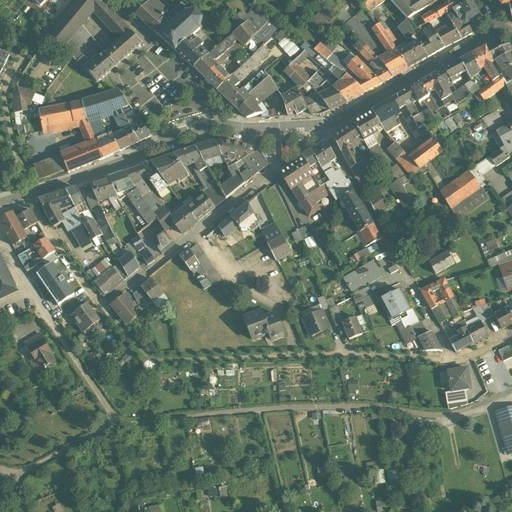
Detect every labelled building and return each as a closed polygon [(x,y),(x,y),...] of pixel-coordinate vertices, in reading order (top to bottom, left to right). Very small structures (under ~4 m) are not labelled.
[(100,0),(80,0),(68,14),(81,25),(92,12),(101,1),(100,0)] [(129,0),(124,5),(136,16),(149,2),(147,0),(141,0),(140,1),(139,0),(129,0)] [(356,0),(363,8),(365,11),(367,14),(386,0),(389,0),(356,0)] [(408,0),(389,0),(407,19),(418,13),(419,12),(411,2),(408,0)] [(414,0),(411,2),(419,12),(430,6),(438,0),(414,0)] [(469,0),(450,0),(422,19),(426,26),(429,24),(438,19),(453,12),(471,2),(469,0)] [(511,0),(497,0),(502,6),(508,6),(511,19),(511,0)] [(129,31),(101,1),(92,12),(119,40),(129,31)] [(149,28),(162,17),(149,2),(136,16),(149,28)] [(471,2),(453,12),(454,14),(461,24),(463,26),(466,24),(480,16),(471,2)] [(320,28),(332,14),(324,6),(310,21),(320,28)] [(257,35),(270,21),(254,7),(246,15),(242,11),(236,16),(238,18),(245,25),(247,24),(257,35)] [(339,21),(345,26),(352,20),(342,9),(334,15),(339,21)] [(158,36),(175,52),(193,36),(200,30),(203,19),(195,11),(184,13),(172,24),(167,28),(158,36)] [(178,11),(169,20),(172,24),(184,13),(178,11)] [(352,20),(345,26),(354,35),(357,37),(360,40),(361,41),(373,31),(372,31),(377,27),(367,14),(365,11),(352,20)] [(409,26),(406,20),(397,13),(397,12),(397,11),(389,17),(404,36),(402,38),(406,43),(415,38),(414,37),(416,36),(414,32),(409,26)] [(418,13),(407,19),(415,32),(426,26),(422,19),(418,13)] [(81,25),(68,14),(48,38),(61,49),(68,41),(78,28),(81,25)] [(339,21),(334,15),(332,14),(320,28),(327,34),(339,21)] [(466,24),(463,26),(461,24),(454,14),(448,18),(461,40),(472,34),(466,24)] [(149,28),(158,36),(167,28),(165,26),(168,23),(162,17),(149,28)] [(238,18),(227,27),(234,34),(245,25),(238,18)] [(461,40),(448,18),(444,19),(448,27),(443,29),(435,33),(444,48),(461,40)] [(438,19),(429,24),(435,33),(443,29),(438,19)] [(257,35),(255,37),(264,46),(274,38),(279,42),(286,34),(270,21),(257,35)] [(257,35),(247,24),(245,25),(234,34),(233,35),(238,40),(244,48),(255,37),(257,35)] [(415,32),(414,32),(416,36),(414,37),(415,38),(418,43),(424,39),(428,45),(422,49),(428,58),(444,48),(435,33),(429,24),(426,26),(415,32)] [(90,37),(81,25),(78,28),(87,39),(90,37)] [(398,54),(379,26),(377,27),(372,31),(373,31),(383,48),(388,54),(378,60),(393,78),(408,69),(398,54)] [(68,41),(77,51),(87,39),(78,28),(68,41)] [(119,40),(103,53),(115,67),(141,44),(129,31),(119,40)] [(383,48),(373,31),(361,41),(374,55),(383,48)] [(233,35),(227,40),(231,45),(238,40),(233,35)] [(349,40),(355,46),(357,43),(354,40),(357,37),(354,35),(349,40)] [(202,45),(193,36),(175,52),(194,69),(216,49),(212,45),(205,52),(200,48),(202,45)] [(216,49),(194,69),(204,79),(217,66),(212,61),(216,61),(224,55),(224,54),(232,47),(231,45),(227,40),(216,49)] [(361,41),(360,40),(357,43),(355,46),(353,47),(370,64),(371,65),(378,59),(374,55),(361,41)] [(77,51),(68,41),(61,49),(73,59),(78,52),(77,51)] [(418,43),(398,54),(408,69),(428,58),(422,49),(421,47),(418,43)] [(314,51),(305,44),(301,48),(305,52),(307,54),(335,77),(341,73),(326,61),(314,51)] [(320,44),(314,51),(326,61),(332,54),(320,44)] [(511,50),(510,47),(489,56),(493,64),(496,63),(495,63),(511,53),(511,50)] [(239,70),(245,76),(269,54),(263,48),(253,57),(254,57),(239,70)] [(485,48),(472,55),(480,71),(484,69),(491,65),(491,66),(493,64),(489,56),(485,48)] [(9,56),(0,51),(0,61),(5,64),(9,56)] [(78,52),(73,59),(84,70),(90,64),(78,52)] [(304,60),(307,57),(308,56),(307,55),(307,54),(305,52),(300,57),(304,60)] [(103,53),(95,60),(94,59),(91,60),(93,62),(90,64),(84,70),(96,83),(115,67),(103,53)] [(511,53),(495,63),(496,63),(502,74),(511,67),(511,53)] [(335,77),(307,54),(307,55),(308,56),(307,57),(321,69),(318,73),(326,82),(333,89),(340,82),(335,77)] [(472,55),(459,62),(466,72),(471,80),(481,73),(480,71),(472,55)] [(300,57),(293,64),(297,68),(304,60),(300,57)] [(362,82),(358,87),(365,94),(382,84),(375,77),(366,68),(357,59),(348,68),(362,82)] [(378,60),(378,59),(371,65),(379,73),(375,77),(382,84),(393,78),(378,60)] [(459,62),(444,70),(453,84),(461,80),(459,76),(466,72),(459,62)] [(297,68),(293,64),(284,72),(299,87),(301,89),(303,87),(307,84),(307,83),(310,80),(297,68)] [(370,64),(366,68),(375,77),(379,73),(371,65),(370,64)] [(491,66),(491,65),(484,69),(492,83),(499,78),(491,66)] [(221,70),(217,66),(204,79),(217,91),(230,78),(223,72),(225,70),(223,68),(221,70)] [(511,67),(502,74),(503,76),(501,77),(506,86),(511,81),(511,67)] [(230,78),(217,91),(224,98),(234,88),(246,77),(245,76),(239,70),(230,78)] [(453,84),(444,70),(435,74),(442,85),(445,83),(448,89),(453,86),(453,84)] [(358,87),(342,72),(341,73),(335,77),(340,82),(333,89),(347,103),(365,94),(358,87)] [(327,93),(322,87),(326,82),(318,73),(310,80),(307,83),(307,84),(312,88),(317,93),(319,96),(330,111),(337,108),(326,93),(327,93)] [(445,83),(442,85),(435,74),(421,82),(421,83),(427,95),(428,94),(435,90),(445,106),(454,101),(451,96),(452,95),(448,89),(445,83)] [(489,85),(488,86),(486,87),(480,92),(476,94),(483,103),(504,87),(506,86),(501,77),(499,78),(492,83),(489,85)] [(484,77),(481,79),(482,81),(486,87),(488,86),(489,85),(484,77)] [(250,99),(238,111),(246,119),(262,114),(258,108),(260,106),(258,103),(276,89),(269,79),(252,93),(249,96),(250,99)] [(476,86),(472,81),(465,86),(472,96),(479,91),(480,91),(476,86)] [(482,81),(476,86),(480,91),(479,91),(480,92),(486,87),(482,81)] [(421,83),(411,89),(415,97),(419,104),(423,102),(427,99),(429,98),(427,95),(421,83)] [(307,84),(303,87),(307,93),(312,88),(307,84)] [(35,94),(16,86),(13,94),(11,99),(14,114),(28,112),(27,106),(30,107),(35,94)] [(465,86),(457,92),(452,95),(451,96),(454,101),(457,106),(472,96),(465,86)] [(230,103),(238,111),(250,99),(249,96),(252,93),(247,87),(240,94),(230,103)] [(299,87),(281,97),(284,101),(288,116),(294,112),(296,116),(307,109),(303,102),(297,91),(301,89),(299,87)] [(224,98),(230,103),(240,94),(234,88),(224,98)] [(327,93),(326,93),(337,108),(347,103),(333,89),(327,93)] [(411,89),(399,96),(405,106),(411,118),(418,114),(411,100),(415,97),(411,89)] [(82,102),(87,121),(95,118),(112,113),(120,110),(128,106),(118,91),(82,102)] [(330,111),(319,96),(316,98),(315,97),(313,99),(315,101),(314,101),(315,103),(315,104),(317,103),(325,113),(330,111)] [(399,110),(405,106),(399,96),(392,100),(399,110)] [(315,103),(312,105),(308,99),(303,102),(307,109),(311,115),(323,114),(325,113),(317,103),(315,104),(315,103)] [(392,100),(371,112),(377,122),(378,124),(384,131),(386,134),(394,129),(391,124),(397,121),(395,117),(401,114),(399,110),(392,100)] [(438,110),(433,101),(430,103),(426,106),(438,123),(444,120),(438,110)] [(82,102),(39,111),(42,128),(44,129),(78,122),(87,121),(82,102)] [(434,140),(423,127),(418,130),(411,118),(405,106),(399,110),(401,114),(416,139),(417,139),(417,138),(419,136),(426,145),(434,140)] [(445,106),(438,110),(444,120),(451,116),(445,106)] [(120,110),(112,113),(117,122),(126,118),(120,110)] [(503,123),(497,111),(481,119),(491,135),(495,133),(500,130),(498,126),(503,123)] [(371,112),(354,122),(363,139),(364,140),(363,141),(373,157),(377,163),(380,161),(378,158),(383,155),(372,136),(384,131),(378,124),(377,122),(371,112)] [(135,115),(129,118),(130,120),(128,122),(130,128),(140,142),(150,137),(135,115)] [(95,118),(87,121),(96,142),(97,144),(105,140),(95,118)] [(87,121),(78,122),(83,135),(87,137),(88,136),(91,144),(96,142),(87,121)] [(354,122),(332,137),(350,170),(361,164),(353,150),(351,146),(363,139),(354,122)] [(500,130),(495,133),(503,148),(511,143),(511,142),(511,123),(505,127),(500,130)] [(130,128),(111,137),(119,152),(140,142),(130,128)] [(97,144),(103,159),(113,155),(119,152),(111,137),(105,140),(97,144)] [(373,157),(363,141),(364,140),(363,139),(351,146),(353,150),(358,147),(366,160),(373,157)] [(426,145),(422,149),(431,160),(442,152),(434,140),(426,145)] [(325,141),(310,151),(318,163),(319,165),(328,159),(330,163),(335,160),(325,141)] [(91,144),(61,156),(67,170),(68,173),(98,162),(103,159),(97,144),(96,142),(91,144)] [(214,142),(195,148),(203,162),(222,157),(215,144),(214,142)] [(238,144),(221,142),(215,144),(222,157),(228,169),(234,165),(253,154),(252,149),(238,144)] [(503,148),(500,151),(504,157),(511,151),(511,144),(511,143),(503,148)] [(409,159),(395,144),(388,150),(410,176),(412,174),(418,170),(409,159)] [(195,148),(174,155),(184,168),(194,164),(200,173),(207,168),(203,162),(195,148)] [(422,149),(409,159),(418,170),(424,166),(431,160),(422,149)] [(253,154),(234,165),(237,169),(246,163),(249,169),(240,176),(245,184),(268,165),(259,151),(253,154)] [(318,163),(310,151),(301,157),(302,158),(308,169),(318,163)] [(500,151),(490,157),(497,167),(507,161),(504,157),(500,151)] [(174,155),(162,159),(174,178),(177,182),(187,174),(183,168),(184,168),(174,155)] [(61,156),(33,166),(39,181),(67,170),(61,156)] [(490,157),(468,172),(480,189),(481,188),(487,184),(483,177),(497,167),(490,157)] [(308,169),(302,158),(279,174),(290,192),(291,191),(308,217),(319,210),(316,204),(330,195),(329,192),(325,185),(320,188),(317,183),(308,169)] [(174,178),(162,159),(151,163),(166,184),(174,178)] [(328,159),(319,165),(326,177),(329,183),(331,182),(331,183),(335,181),(335,180),(337,179),(335,173),(335,172),(333,173),(330,163),(328,159)] [(161,179),(150,163),(140,167),(146,176),(153,185),(158,182),(159,181),(161,179)] [(361,164),(350,170),(355,179),(365,173),(361,164)] [(237,169),(234,165),(228,169),(233,178),(239,174),(237,169)] [(399,180),(404,176),(396,165),(383,174),(391,186),(399,180)] [(418,170),(412,174),(417,180),(428,172),(424,166),(418,170)] [(140,167),(124,173),(133,185),(141,180),(146,176),(140,167)] [(216,184),(207,168),(200,173),(209,190),(216,184)] [(335,202),(347,196),(342,188),(340,188),(339,186),(346,182),(340,171),(335,173),(337,179),(335,180),(335,181),(331,183),(334,189),(329,192),(330,195),(335,202)] [(468,172),(456,181),(459,186),(443,197),(451,209),(480,189),(468,172)] [(124,173),(108,178),(115,194),(125,190),(127,192),(126,193),(133,205),(134,204),(141,199),(142,198),(133,185),(124,173)] [(239,174),(233,178),(220,189),(226,199),(245,184),(240,176),(239,174)] [(404,176),(399,180),(402,186),(410,181),(406,175),(404,176)] [(326,177),(317,183),(320,188),(325,185),(329,183),(326,177)] [(108,178),(99,181),(107,200),(110,199),(117,197),(115,194),(108,178)] [(142,198),(148,193),(150,192),(141,180),(133,185),(142,198)] [(410,218),(411,220),(414,218),(417,223),(419,222),(422,220),(402,186),(399,180),(391,186),(410,218)] [(98,202),(107,200),(99,181),(89,184),(96,199),(98,202)] [(346,182),(339,186),(340,188),(342,188),(347,196),(354,192),(348,181),(346,182)] [(329,183),(325,185),(329,192),(334,189),(331,183),(331,182),(329,183)] [(166,184),(156,191),(163,200),(173,193),(166,184)] [(209,190),(203,195),(204,195),(214,209),(226,199),(220,189),(216,184),(209,190)] [(74,189),(84,212),(88,210),(76,188),(74,189)] [(451,209),(450,209),(457,219),(488,198),(481,188),(480,189),(451,209)] [(74,189),(66,192),(73,206),(78,215),(78,216),(84,213),(84,212),(74,189)] [(511,205),(511,191),(500,200),(503,205),(507,210),(511,205)] [(66,192),(39,200),(47,215),(52,226),(59,222),(56,212),(70,208),(72,211),(75,217),(78,215),(73,206),(66,192)] [(347,196),(340,200),(349,216),(363,208),(354,192),(347,196)] [(150,209),(150,210),(156,205),(148,193),(142,198),(141,199),(150,209)] [(260,193),(247,204),(256,222),(259,227),(263,236),(276,228),(260,193)] [(380,193),(368,201),(376,215),(388,206),(380,193)] [(214,209),(204,195),(197,200),(208,215),(214,209)] [(117,197),(110,199),(116,210),(122,208),(116,198),(117,197)] [(101,209),(98,202),(96,199),(92,200),(96,210),(96,211),(101,209)] [(150,209),(141,199),(134,204),(149,225),(157,219),(155,215),(150,210),(150,209)] [(93,211),(96,210),(92,200),(87,202),(91,212),(93,211)] [(197,200),(185,209),(195,221),(197,223),(208,215),(197,200)] [(247,204),(230,218),(239,228),(241,231),(245,231),(256,222),(247,204)] [(501,214),(507,210),(503,205),(498,208),(501,214)] [(164,207),(155,215),(157,219),(158,220),(164,231),(175,222),(172,219),(173,218),(164,207)] [(334,208),(327,213),(332,220),(339,216),(334,208)] [(363,208),(349,216),(359,233),(360,232),(373,226),(363,208)] [(104,216),(101,209),(96,211),(96,210),(93,211),(98,221),(95,222),(96,223),(105,219),(104,216)] [(195,221),(185,209),(173,218),(172,219),(175,222),(178,226),(176,227),(182,235),(197,223),(195,221)] [(30,211),(16,219),(17,222),(23,232),(28,229),(37,224),(30,211)] [(70,233),(83,225),(78,216),(78,215),(75,217),(72,211),(60,217),(70,233)] [(0,220),(0,225),(3,231),(17,222),(16,219),(12,214),(0,220)] [(107,217),(105,219),(109,227),(115,223),(111,215),(107,217)] [(134,215),(128,219),(134,230),(137,235),(143,230),(134,215)] [(239,228),(230,218),(218,228),(226,239),(239,228)] [(411,220),(410,218),(404,222),(410,231),(420,225),(419,222),(417,223),(414,218),(411,220)] [(109,227),(105,219),(96,223),(102,236),(105,234),(108,240),(114,237),(109,227)] [(96,223),(95,222),(94,220),(84,225),(93,241),(102,236),(96,223)] [(17,222),(3,231),(11,246),(26,238),(23,232),(17,222)] [(94,245),(93,241),(84,225),(83,225),(70,233),(83,252),(94,245)] [(373,226),(360,232),(368,246),(380,240),(373,225),(373,226)] [(304,227),(298,230),(303,241),(310,238),(304,227)] [(263,236),(262,236),(267,245),(281,237),(277,228),(263,236)] [(28,229),(23,232),(28,243),(34,240),(38,237),(34,231),(31,233),(28,229)] [(165,233),(158,238),(160,247),(158,249),(160,252),(162,254),(174,245),(170,240),(165,233)] [(38,237),(34,240),(37,245),(46,239),(43,234),(38,237)] [(281,237),(267,245),(276,261),(291,254),(282,237),(281,237)] [(55,253),(46,239),(37,245),(32,248),(33,249),(32,250),(33,252),(36,250),(41,258),(43,261),(53,254),(55,253)] [(139,239),(132,243),(135,249),(142,244),(139,239)] [(34,240),(28,243),(31,248),(32,248),(37,245),(34,240)] [(197,245),(189,251),(203,275),(210,287),(220,281),(197,245)] [(154,261),(145,249),(145,248),(138,253),(145,263),(147,266),(154,261)] [(354,256),(358,263),(369,256),(365,249),(354,256)] [(511,250),(487,261),(490,268),(510,261),(511,260),(511,250)] [(203,275),(189,251),(181,258),(191,272),(196,268),(197,273),(197,274),(199,278),(203,275)] [(428,263),(436,275),(454,264),(447,252),(428,263)] [(31,264),(25,253),(18,258),(25,270),(32,265),(31,264)] [(43,261),(48,268),(53,264),(58,261),(53,254),(43,261)] [(118,261),(128,279),(140,268),(131,254),(118,261)] [(0,299),(17,291),(0,255),(0,299)] [(26,272),(43,261),(41,258),(31,264),(32,265),(25,270),(26,272)] [(124,282),(128,279),(118,261),(117,260),(112,263),(114,266),(124,282)] [(511,261),(511,262),(499,265),(501,271),(511,267),(511,261)] [(382,277),(373,262),(344,280),(352,292),(368,282),(369,285),(382,277)] [(37,275),(59,307),(74,296),(66,285),(69,283),(63,274),(61,276),(53,264),(48,268),(37,275)] [(124,282),(114,266),(93,283),(105,297),(124,282)] [(398,271),(396,266),(389,270),(391,275),(398,271)] [(511,267),(501,271),(508,291),(511,289),(511,267)] [(210,287),(203,275),(199,278),(196,280),(204,290),(210,287)] [(152,281),(141,289),(149,300),(152,304),(153,303),(163,295),(152,281)] [(444,281),(421,292),(431,310),(446,303),(454,299),(444,281)] [(361,300),(372,296),(368,288),(353,294),(354,297),(359,295),(361,300)] [(141,289),(134,295),(133,296),(139,308),(149,300),(141,289)] [(410,311),(399,291),(389,296),(388,295),(380,300),(381,302),(390,318),(397,314),(402,323),(406,330),(410,328),(419,324),(412,310),(410,311)] [(381,302),(380,300),(377,293),(372,296),(361,300),(362,302),(365,310),(374,306),(381,302)] [(168,301),(163,295),(153,303),(158,309),(168,301)] [(362,302),(361,300),(359,295),(354,297),(353,297),(356,304),(362,302)] [(127,296),(112,307),(127,326),(136,319),(131,313),(134,311),(127,296)] [(323,312),(329,309),(325,297),(317,300),(322,312),(323,312)] [(507,308),(511,305),(511,302),(509,298),(503,300),(507,308)] [(463,316),(454,299),(446,303),(453,317),(454,320),(463,316)] [(71,317),(84,308),(80,303),(67,313),(71,317)] [(446,303),(431,310),(439,324),(453,317),(446,303)] [(84,308),(71,317),(76,324),(78,322),(86,332),(99,322),(87,306),(87,305),(84,308)] [(488,305),(479,308),(486,321),(492,318),(491,315),(492,312),(488,305)] [(343,323),(336,306),(329,309),(336,327),(343,324),(343,323)] [(374,306),(365,310),(368,318),(378,313),(374,306)] [(481,323),(486,321),(479,308),(473,310),(479,323),(481,323)] [(511,315),(508,309),(494,316),(501,330),(511,324),(511,315)] [(261,312),(244,319),(253,341),(264,337),(269,335),(272,342),(284,337),(275,315),(264,319),(261,312)] [(322,312),(303,320),(310,337),(330,329),(323,312),(322,312)] [(361,316),(355,319),(358,328),(364,326),(361,316)] [(343,323),(343,324),(350,341),(362,336),(358,328),(355,319),(343,323)] [(462,324),(457,326),(459,331),(457,333),(459,336),(449,341),(455,354),(473,344),(466,330),(465,329),(467,328),(465,322),(462,324)] [(402,323),(397,326),(401,333),(406,330),(402,323)] [(419,324),(410,328),(416,339),(420,337),(427,334),(421,323),(419,324)] [(479,323),(466,330),(473,344),(488,337),(481,323),(479,323)] [(416,339),(410,328),(406,330),(401,333),(407,343),(409,343),(414,340),(416,339)] [(6,330),(0,333),(0,341),(10,336),(6,330)] [(441,352),(431,333),(427,334),(420,337),(422,345),(425,352),(441,352)] [(41,337),(26,346),(41,371),(56,362),(41,337)] [(416,339),(414,340),(420,351),(425,352),(422,345),(420,337),(416,339)] [(511,350),(510,346),(498,351),(503,363),(511,358),(511,350)] [(498,351),(474,362),(486,391),(511,380),(503,363),(498,351)] [(97,352),(87,359),(91,365),(101,358),(97,352)] [(448,372),(451,393),(465,390),(470,389),(467,369),(448,372)] [(357,380),(348,380),(348,394),(358,393),(357,380)] [(465,390),(451,393),(445,394),(447,405),(467,401),(465,390)] [(511,408),(496,413),(508,455),(511,453),(511,408)] [(491,500),(495,510),(505,505),(501,495),(491,500)] [(377,511),(383,511),(392,511),(390,499),(376,502),(377,511)]
